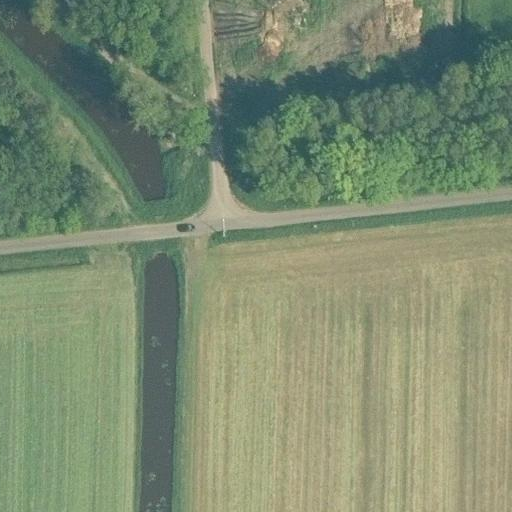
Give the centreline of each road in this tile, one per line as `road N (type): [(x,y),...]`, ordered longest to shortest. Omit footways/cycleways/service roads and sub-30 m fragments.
road 1 (unclassified): [(217,225),(511,191)]
road 2 (unclassified): [(217,225),(193,0)]
road 3 (unclassified): [(0,250),(217,225)]
